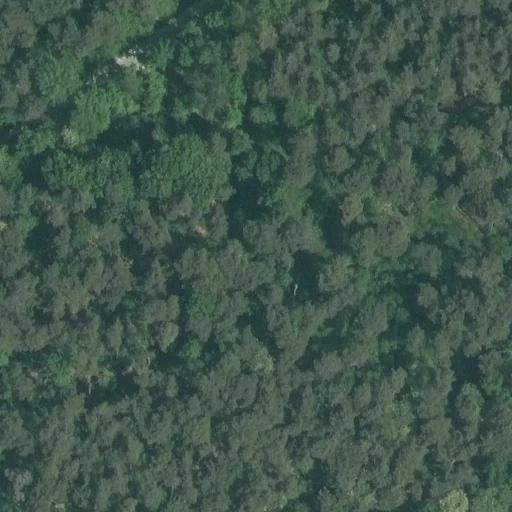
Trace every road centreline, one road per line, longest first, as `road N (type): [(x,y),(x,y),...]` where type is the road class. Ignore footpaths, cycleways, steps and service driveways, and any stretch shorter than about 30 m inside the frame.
road 1 (track): [(172,0),(233,69),(197,372),(511,379)]
road 2 (unclassified): [(0,153),(223,0)]
